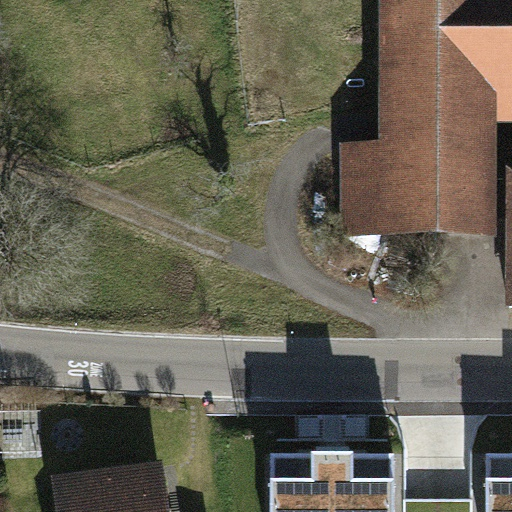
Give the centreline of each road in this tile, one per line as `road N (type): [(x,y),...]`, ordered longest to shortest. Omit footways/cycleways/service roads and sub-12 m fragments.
road 1 (track): [(478,373),(0,173)]
road 2 (tertiary): [(0,354),(210,368),(511,373)]
